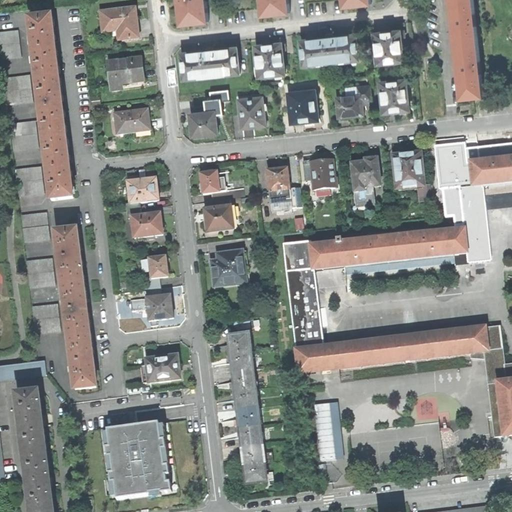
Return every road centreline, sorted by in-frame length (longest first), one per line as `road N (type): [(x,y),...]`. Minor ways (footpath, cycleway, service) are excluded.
road 1 (residential): [(511,120),(177,157)]
road 2 (residential): [(260,511),(511,479)]
road 3 (residential): [(220,511),(197,331)]
road 4 (residential): [(94,166),(114,342)]
road 5 (residential): [(177,157),(197,331)]
road 6 (residential): [(94,166),(81,148),(63,13)]
road 7 (residential): [(177,157),(157,0)]
